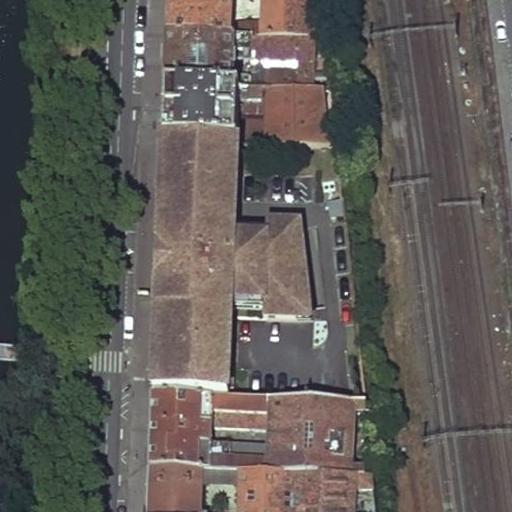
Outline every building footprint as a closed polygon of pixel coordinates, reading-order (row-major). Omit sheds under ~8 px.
[(171,0),(170,37),(227,39),(227,0),(171,0)] [(243,23),(243,39),(303,40),(305,1),(307,0),(265,0),(265,23),(243,23)] [(170,37),(167,87),(257,91),(258,78),(234,77),(235,52),(246,54),(246,63),(300,66),(299,72),(270,71),(269,91),(316,92),(318,42),(303,40),(243,39),(227,39),(170,37)] [(167,87),(165,144),(241,145),(253,145),(253,137),(231,136),(233,100),(261,101),(263,91),(257,91),(167,87)] [(269,91),(268,145),(328,147),(322,93),(316,92),(269,91)] [(236,242),(241,145),(165,144),(161,254),(168,254),(167,288),(160,288),(159,322),(164,322),(163,342),(158,342),(156,372),(163,372),(162,393),(156,393),(155,398),(232,402),(236,305),(268,307),(268,313),(301,314),(301,311),(314,312),(318,241),(309,240),(309,237),(269,235),(269,244),(236,242)] [(310,229),(270,227),(269,235),(309,237),(310,229)] [(168,254),(161,254),(160,288),(167,288),(168,254)] [(301,314),(268,313),(267,321),(301,323),(301,314)] [(232,402),(155,398),(152,474),(204,476),(238,478),(372,483),(379,483),(377,474),(370,473),(371,452),(355,451),(357,409),(349,409),(232,402)] [(152,474),(150,511),(203,511),(204,476),(152,474)] [(238,478),(235,511),(352,511),(353,502),(375,503),(372,483),(238,478)]
